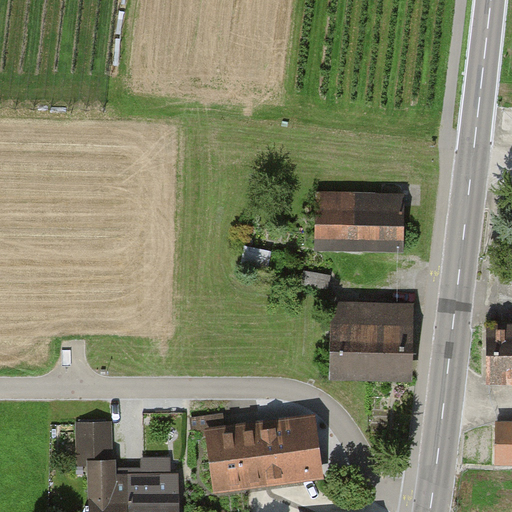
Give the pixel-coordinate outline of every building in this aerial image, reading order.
[(511,187),(502,188),(502,266),(511,266),(511,328),(490,329),(490,382),(511,382),(511,187)] [(407,195),(319,194),(319,257),(407,258),(407,195)] [(414,384),(416,308),(334,306),(333,383),(414,384)] [(511,416),(495,416),(494,459),(511,459),(511,416)] [(325,485),(318,420),(207,431),(214,497),(325,485)] [(91,467),(91,511),(181,511),(181,476),(171,477),(171,460),(144,460),(144,477),(119,477),(119,422),(81,423),(82,467),(91,467)]
